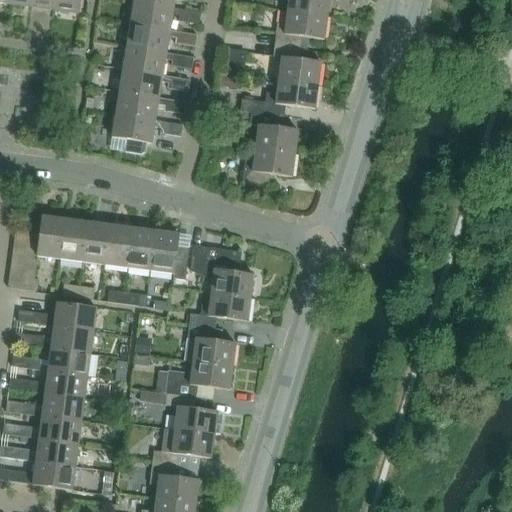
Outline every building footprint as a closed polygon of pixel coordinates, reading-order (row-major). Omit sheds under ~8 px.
[(9,0),(9,5),(31,8),(32,0),(9,0)] [(32,0),(31,8),(54,11),(55,0),(32,0)] [(55,0),(54,11),(77,15),(79,0),(55,0)] [(182,0),(202,3),(202,0),(133,0),(133,3),(173,9),(174,0),(182,0)] [(287,0),(286,13),(327,18),(328,0),(287,0)] [(173,9),(133,3),(129,25),(170,32),(172,16),(179,18),(178,23),(198,26),(200,14),(173,9)] [(284,30),(276,29),(273,47),(299,50),(301,38),(323,41),(327,18),(286,13),(284,30)] [(196,37),(170,32),(129,25),(125,48),(166,55),(169,39),(175,40),(174,45),(194,48),(196,37)] [(280,59),(277,83),(317,88),(320,64),(298,61),(299,50),(273,47),(272,58),(280,59)] [(166,55),(125,48),(122,70),(162,78),(165,63),(171,64),(170,68),(190,71),(193,59),(166,55)] [(226,50),(223,74),(243,77),(246,52),(226,50)] [(162,78),(122,70),(118,93),(158,100),(161,84),(167,85),(167,90),(187,94),(189,82),(162,78)] [(222,78),(221,88),(230,89),(231,79),(222,78)] [(277,83),(275,95),(266,94),(265,104),(241,101),(239,113),(250,114),(250,115),(276,118),(276,117),(283,118),(284,108),(314,112),(317,88),(277,83)] [(185,104),(158,100),(118,93),(115,115),(155,122),(158,107),(164,108),(163,112),(183,116),(185,104)] [(86,98),(84,110),(93,111),(95,100),(86,98)] [(145,150),(146,145),(151,146),(154,129),(160,130),(159,135),(180,138),(181,127),(155,122),(115,115),(111,139),(126,141),(123,153),(140,156),(145,150)] [(276,118),(250,115),(248,126),(256,127),(253,150),(293,156),(296,133),(274,130),(276,118)] [(293,156),(253,150),(251,163),(244,162),(241,184),(267,188),(268,176),(290,179),(293,156)] [(40,218),(38,234),(37,246),(35,257),(35,258),(59,261),(64,221),(40,218)] [(64,221),(59,261),(82,264),(86,224),(64,221)] [(86,224),(82,264),(96,266),(96,270),(104,271),(104,267),(109,227),(86,224)] [(109,227),(104,267),(127,270),(132,230),(109,227)] [(132,230),(127,270),(150,273),(154,233),(132,230)] [(37,246),(38,234),(14,231),(13,242),(37,246)] [(178,236),(154,233),(150,273),(172,276),(171,280),(184,281),(189,247),(177,245),(178,236)] [(13,242),(11,254),(35,257),(37,246),(13,242)] [(231,273),(234,253),(193,247),(190,272),(212,282),(210,295),(250,300),(253,281),(254,276),(231,273)] [(10,265),(34,268),(35,258),(35,257),(11,254),(10,265)] [(32,280),(34,268),(10,265),(9,277),(32,280)] [(32,281),(32,280),(9,277),(7,288),(31,291),(32,281)] [(61,297),(77,299),(78,288),(62,286),(61,297)] [(93,290),(78,288),(77,299),(92,301),(93,290)] [(107,304),(121,306),(123,294),(108,292),(107,304)] [(139,296),(123,294),(121,306),(137,308),(139,296)] [(201,306),(199,317),(190,316),(188,327),(214,331),(215,319),(247,323),(250,300),(210,295),(208,307),(201,306)] [(96,309),(55,304),(53,320),(46,320),(46,316),(38,315),(37,325),(52,328),(92,333),(96,309)] [(214,331),(188,327),(183,362),(191,364),(232,368),(235,345),(212,342),(214,331)] [(35,337),(34,347),(49,350),(89,356),(92,333),(52,328),(50,343),(43,343),(44,338),(35,337)] [(137,339),(135,354),(149,356),(151,341),(137,339)] [(32,359),(31,370),(46,372),(46,373),(86,378),(89,356),(49,350),(47,366),(40,365),(41,360),(32,359)] [(164,395),(167,396),(196,399),(197,388),(229,392),(232,368),(191,364),(190,375),(167,372),(164,395)] [(28,392),(27,393),(43,395),(84,401),(86,378),(46,373),(44,388),(37,388),(38,383),(29,382),(28,392)] [(8,390),(28,392),(29,382),(9,379),(8,390)] [(26,405),(25,416),(40,418),(81,424),(84,401),(43,395),(41,411),(34,410),(35,406),(26,405)] [(159,395),(158,406),(165,407),(167,396),(164,395),(159,395)] [(196,399),(167,396),(165,407),(177,409),(174,431),(174,432),(213,436),(217,414),(194,411),(196,399)] [(23,427),(22,438),(37,441),(78,446),(81,424),(40,418),(38,434),(31,433),(32,428),(23,427)] [(160,453),(154,452),(153,464),(177,467),(179,456),(210,460),(213,436),(174,432),(174,431),(164,430),(160,453)] [(20,450),(19,460),(35,463),(75,469),(78,446),(37,441),(35,456),(28,455),(29,451),(20,450)] [(17,472),(16,484),(31,486),(31,487),(71,492),(75,469),(35,463),(32,479),(25,478),(26,473),(17,472)] [(177,467),(153,464),(151,476),(159,477),(156,499),(195,504),(198,482),(176,479),(177,467)] [(104,472),(101,496),(110,497),(113,473),(110,473),(104,472)] [(141,511),(193,511),(195,504),(156,499),(153,511),(145,511),(142,511),(141,511)]
